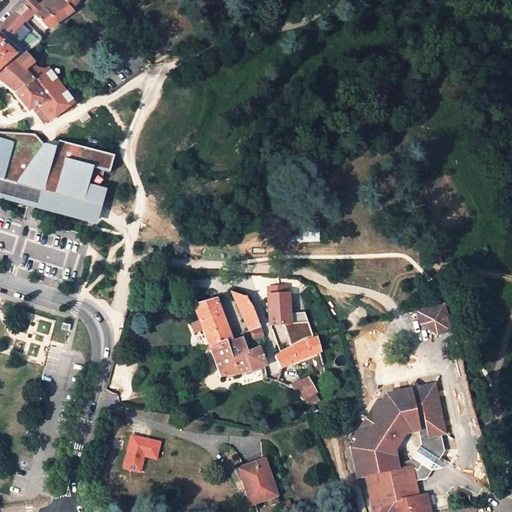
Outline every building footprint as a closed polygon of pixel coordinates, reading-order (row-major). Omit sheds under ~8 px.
[(50,0),(48,2),(49,4),(41,9),(33,0),(25,0),(23,3),(33,14),(47,30),(73,12),(75,8),(77,5),(80,2),(80,0),(50,0)] [(23,3),(16,11),(26,21),(26,20),(33,14),(23,3)] [(16,31),(26,21),(16,11),(6,21),(16,31)] [(16,31),(7,40),(20,53),(22,50),(26,54),(40,43),(42,39),(26,20),(26,21),(16,31)] [(0,27),(0,32),(7,40),(16,31),(6,21),(2,26),(0,27)] [(0,70),(13,59),(16,56),(0,41),(0,70)] [(28,112),(34,109),(38,107),(44,114),(40,117),(44,122),(46,123),(49,121),(50,122),(74,104),(48,68),(45,70),(40,74),(37,69),(33,62),(26,54),(22,50),(20,53),(16,56),(13,59),(0,70),(0,81),(7,88),(13,93),(19,101),(28,112)] [(36,112),(40,117),(44,114),(38,107),(34,109),(36,112)] [(87,114),(79,119),(83,124),(90,118),(87,114)] [(38,205),(96,221),(104,191),(99,190),(87,186),(92,169),(104,172),(109,174),(114,156),(59,141),(54,148),(44,145),(35,135),(0,132),(0,179),(17,184),(21,179),(43,185),(38,205)] [(92,169),(87,186),(99,190),(104,172),(92,169)] [(301,233),(301,242),(320,242),(320,223),(289,224),(289,233),(301,233)] [(301,233),(289,233),(290,242),(301,242),(301,233)] [(232,293),(250,334),(260,331),(254,313),(248,300),(232,293)] [(270,324),(271,327),(290,326),(288,296),(269,297),(268,299),(270,324)] [(209,346),(210,349),(231,341),(231,340),(217,301),(215,301),(216,302),(196,308),(195,307),(194,308),(200,323),(192,326),(196,335),(204,333),(207,341),(204,342),(206,348),(209,346)] [(438,337),(451,334),(444,305),(415,312),(419,326),(438,337)] [(312,329),(301,332),(303,338),(314,334),(312,329)] [(260,331),(250,334),(251,335),(254,334),(256,341),(263,339),(260,331)] [(231,341),(210,349),(221,379),(245,375),(266,369),(262,355),(268,353),(266,348),(250,353),(247,345),(244,345),(242,340),(233,344),(231,341)] [(282,369),(321,354),(318,340),(306,344),(282,356),(276,359),(282,369)] [(309,409),(320,405),(315,397),(319,395),(310,381),(290,389),(309,409)] [(432,470),(429,468),(436,458),(438,460),(444,452),(441,435),(444,434),(433,385),(385,396),(380,402),(378,400),(353,437),(355,439),(349,448),(356,479),(364,477),(371,508),(372,507),(373,511),(429,511),(425,496),(417,497),(414,482),(426,480),(432,470)] [(133,436),(127,462),(143,466),(145,455),(158,458),(161,442),(133,436)] [(247,480),(255,504),(268,501),(270,507),(278,504),(276,498),(278,497),(265,461),(239,469),(243,482),(247,480)] [(143,466),(127,462),(126,470),(141,474),(143,466)] [(247,480),(243,482),(251,506),(255,504),(247,480)] [(283,504),(285,511),(292,508),(289,501),(283,504)]
